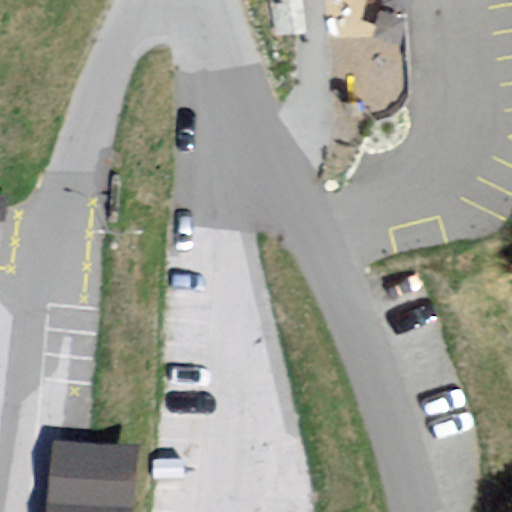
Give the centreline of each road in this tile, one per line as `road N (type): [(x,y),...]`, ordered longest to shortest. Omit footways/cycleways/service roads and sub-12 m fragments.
road 1 (residential): [(170,0),(131,27),(61,216),(16,398),(3,511)]
road 2 (residential): [(415,511),(318,238),(218,0)]
